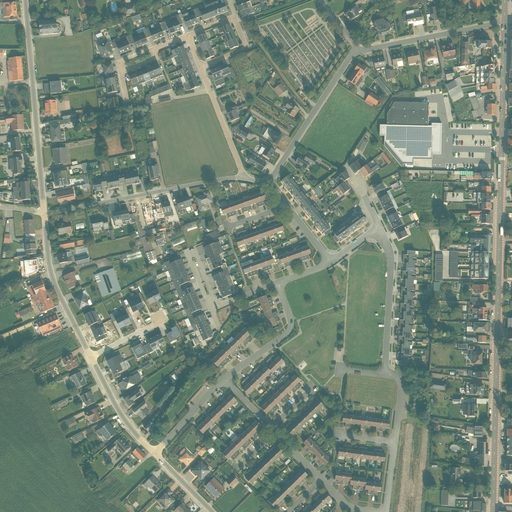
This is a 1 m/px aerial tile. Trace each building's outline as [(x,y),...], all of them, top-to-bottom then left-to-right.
[(470,10),(480,10),(479,0),(456,0),(456,3),(470,3),(470,10)] [(238,7),(240,13),(254,8),(252,2),(238,7)] [(4,19),(18,18),(17,3),(3,4),(4,19)] [(224,14),(230,12),(226,3),(220,6),(224,14)] [(131,6),(121,6),(121,15),(132,15),(131,6)] [(224,14),(220,6),(214,8),(218,17),(224,14)] [(351,23),(363,15),(358,6),(345,14),(351,23)] [(212,19),(218,17),(214,8),(208,11),(212,19)] [(242,19),(256,14),(254,8),(240,13),(242,19)] [(431,22),(440,20),(438,8),(428,10),(431,22)] [(212,19),(208,11),(203,13),(206,22),(212,19)] [(408,28),(424,25),(422,13),(405,16),(408,28)] [(133,31),(140,29),(134,15),(128,17),(133,31)] [(195,26),(200,24),(196,15),(191,17),(195,26)] [(195,26),(191,17),(185,20),(188,29),(195,26)] [(377,36),(392,33),(388,17),(374,20),(377,36)] [(42,35),(60,33),(59,21),(40,23),(42,35)] [(178,33),(183,31),(180,22),(175,24),(178,33)] [(178,33),(175,24),(168,26),(171,35),(178,33)] [(226,37),(234,34),(230,25),(223,29),(226,37)] [(102,28),(89,31),(90,35),(92,35),(94,39),(95,42),(102,40),(101,38),(100,38),(98,34),(103,32),(102,28)] [(161,40),(166,38),(163,29),(158,31),(161,40)] [(161,40),(158,31),(152,33),(156,42),(161,40)] [(202,46),(211,42),(208,34),(199,37),(202,46)] [(229,44),(237,41),(234,34),(226,37),(229,44)] [(145,46),(150,44),(146,35),(141,37),(145,46)] [(145,46),(141,37),(135,40),(139,49),(145,46)] [(103,59),(114,55),(108,41),(97,46),(103,59)] [(232,51),(240,48),(237,41),(229,44),(232,51)] [(128,52),(133,50),(129,42),(124,44),(128,52)] [(202,46),(204,53),(213,49),(211,42),(202,46)] [(128,52),(124,44),(118,46),(122,55),(128,52)] [(442,61),(454,58),(451,44),(439,46),(442,61)] [(176,50),(179,57),(188,54),(185,46),(176,50)] [(425,66),(437,63),(433,48),(422,51),(425,66)] [(207,60),(216,57),(213,49),(204,53),(207,60)] [(406,65),(419,63),(416,51),(403,53),(406,65)] [(182,64),(191,61),(188,54),(179,57),(182,64)] [(392,69),(401,67),(399,54),(389,56),(392,69)] [(10,83),(25,81),(23,58),(7,59),(10,83)] [(374,72),(384,69),(382,58),(371,60),(374,72)] [(182,64),(185,71),(194,68),(191,61),(182,64)] [(346,80),(357,87),(368,70),(357,63),(346,80)] [(105,75),(115,74),(114,68),(113,64),(104,65),(105,75)] [(158,78),(165,76),(161,65),(154,68),(158,78)] [(224,76),(232,73),(229,65),(221,68),(224,76)] [(485,73),(493,74),(493,66),(487,66),(476,68),(476,75),(485,73)] [(158,78),(154,68),(148,70),(152,81),(158,78)] [(187,78),(196,75),(194,68),(185,71),(187,78)] [(224,76),(221,68),(212,72),(215,80),(224,76)] [(148,83),(152,81),(148,70),(143,72),(148,83)] [(148,83),(143,72),(138,74),(142,85),(148,83)] [(487,85),(492,85),(493,74),(485,73),(476,75),(476,87),(480,86),(487,85)] [(134,88),(142,85),(138,74),(130,77),(134,88)] [(187,78),(190,85),(199,81),(196,75),(187,78)] [(375,77),(371,80),(379,90),(382,87),(375,77)] [(106,81),(107,88),(118,86),(117,79),(106,81)] [(193,91),(201,88),(199,81),(190,85),(193,91)] [(45,95),(63,93),(62,82),(44,84),(45,95)] [(270,89),(276,96),(285,89),(279,82),(270,89)] [(147,97),(168,90),(166,85),(145,92),(146,95),(141,96),(143,105),(149,104),(147,97)] [(108,95),(119,93),(118,86),(107,88),(108,95)] [(89,91),(66,96),(69,106),(91,100),(89,91)] [(474,109),(475,109),(471,92),(465,94),(469,111),(468,112),(469,118),(475,116),(474,109)] [(372,106),(376,100),(366,93),(362,100),(372,106)] [(110,110),(121,108),(119,99),(109,101),(110,110)] [(46,115),(58,114),(57,101),(45,102),(46,115)] [(295,118),(300,110),(289,103),(284,111),(295,118)] [(428,104),(394,103),(386,115),(386,126),(427,127),(428,104)] [(485,115),(493,116),(493,105),(485,104),(485,115)] [(232,123),(241,120),(237,111),(228,114),(232,123)] [(12,131),(25,130),(23,115),(6,117),(7,124),(11,124),(12,131)] [(427,127),(386,126),(379,126),(379,137),(384,137),(383,146),(400,168),(413,168),(413,160),(432,161),(432,155),(441,156),(441,125),(431,124),(431,127),(427,127)] [(52,143),(62,142),(61,125),(51,126),(52,143)] [(237,133),(236,134),(240,139),(247,134),(241,127),(238,130),(234,125),(230,128),(233,132),(235,130),(237,133)] [(270,129),(264,138),(277,146),(282,137),(270,129)] [(13,152),(24,151),(23,138),(9,139),(9,143),(13,143),(13,152)] [(271,160),(276,152),(263,143),(258,151),(271,160)] [(54,166),(69,165),(67,148),(53,150),(54,166)] [(296,163),(311,171),(318,160),(303,151),(296,163)] [(248,163),(263,172),(268,164),(253,155),(248,163)] [(356,171),(365,165),(360,157),(346,166),(352,174),(356,171)] [(14,175),(24,174),(23,158),(9,159),(10,171),(13,170),(14,175)] [(362,178),(377,168),(371,160),(365,165),(356,171),(362,178)] [(152,181),(160,180),(158,166),(149,168),(152,181)] [(55,180),(70,178),(69,172),(54,174),(55,180)] [(134,186),(141,184),(139,172),(132,173),(134,186)] [(347,182),(351,179),(345,172),(333,181),(338,188),(347,182)] [(134,186),(132,173),(125,175),(128,187),(134,186)] [(480,183),(490,183),(490,173),(480,173),(480,183)] [(283,181),(286,185),(294,179),(290,175),(283,181)] [(115,189),(122,187),(119,176),(113,177),(115,189)] [(115,189),(113,177),(107,178),(109,190),(115,189)] [(56,187),(71,185),(70,178),(55,180),(56,187)] [(286,185),(289,189),(297,183),(294,179),(286,185)] [(97,193),(104,191),(102,180),(94,181),(97,193)] [(14,192),(32,191),(31,182),(13,183),(14,192)] [(353,190),(347,182),(338,188),(345,196),(353,190)] [(289,189),(292,193),(300,187),(297,183),(289,189)] [(380,196),(386,193),(382,184),(373,189),(376,194),(378,193),(380,196)] [(292,193),(296,197),(303,191),(300,187),(292,193)] [(59,204),(77,200),(74,190),(57,194),(59,204)] [(15,201),(33,200),(32,191),(14,192),(15,201)] [(196,198),(201,212),(208,210),(207,205),(214,203),(210,191),(205,193),(205,195),(196,198)] [(296,197),(299,201),(306,195),(303,191),(296,197)] [(263,203),(270,200),(267,192),(260,194),(263,203)] [(378,200),(381,206),(390,201),(386,193),(380,196),(381,198),(378,200)] [(255,205),(263,203),(260,194),(252,197),(255,205)] [(299,201),(302,204),(309,199),(306,195),(299,201)] [(187,209),(194,206),(190,197),(183,199),(187,209)] [(248,208),(255,205),(252,197),(245,200),(248,208)] [(187,209),(183,199),(177,202),(181,211),(187,209)] [(302,204),(305,208),(312,203),(309,199),(302,204)] [(240,211),(248,208),(245,200),(237,202),(240,211)] [(322,201),(319,204),(324,209),(327,206),(322,201)] [(388,214),(395,210),(390,201),(381,206),(384,212),(387,211),(388,214)] [(233,213),(240,211),(237,202),(230,205),(233,213)] [(165,218),(173,216),(172,212),(171,212),(169,203),(162,204),(164,217),(165,218)] [(305,208),(308,212),(315,207),(312,203),(305,208)] [(156,210),(153,211),(155,219),(164,217),(162,204),(155,205),(156,210)] [(225,216),(233,213),(230,205),(222,208),(225,216)] [(153,211),(150,211),(149,207),(142,208),(145,221),(155,219),(153,211)] [(308,212),(311,216),(318,211),(315,207),(308,212)] [(135,222),(145,221),(142,208),(135,209),(136,214),(132,215),(135,222)] [(390,224),(399,220),(395,210),(388,214),(390,216),(387,218),(390,224)] [(125,222),(130,221),(128,211),(120,212),(123,225),(123,226),(126,225),(125,222)] [(311,216),(314,220),(321,215),(318,211),(311,216)] [(120,212),(112,214),(115,226),(123,225),(120,212)] [(358,228),(368,221),(361,212),(352,219),(358,228)] [(314,220),(317,224),(324,219),(321,215),(314,220)] [(478,224),(488,224),(488,215),(478,215),(478,224)] [(94,233),(109,230),(107,218),(92,221),(94,233)] [(317,224),(320,228),(327,223),(324,219),(317,224)] [(358,228),(352,219),(343,226),(350,235),(358,228)] [(26,235),(36,234),(35,220),(24,221),(26,235)] [(197,232),(208,231),(207,224),(203,225),(202,220),(196,220),(197,232)] [(397,232),(403,228),(399,220),(390,224),(393,230),(396,229),(397,232)] [(59,235),(73,233),(71,223),(57,225),(59,235)] [(320,228),(323,232),(331,226),(327,223),(320,228)] [(278,234),(286,231),(283,224),(275,227),(278,234)] [(323,232),(326,236),(334,230),(331,226),(323,232)] [(340,242),(350,235),(343,226),(333,233),(340,242)] [(270,236),(278,234),(275,227),(267,229),(270,236)] [(398,241),(407,237),(403,228),(397,232),(398,234),(395,236),(398,241)] [(262,239),(270,236),(267,229),(260,232),(262,239)] [(255,242),(262,239),(260,232),(252,235),(255,242)] [(154,247),(161,245),(158,233),(151,234),(154,247)] [(247,245),(255,242),(252,235),(244,238),(247,245)] [(475,243),(475,246),(492,247),(492,237),(470,236),(469,243),(475,243)] [(167,242),(170,247),(181,243),(179,237),(167,242)] [(239,248),(247,245),(244,238),(237,241),(239,248)] [(27,255),(38,255),(37,240),(26,241),(27,255)] [(59,243),(60,250),(73,248),(72,241),(59,243)] [(205,254),(221,248),(218,242),(203,248),(205,254)] [(305,257),(313,255),(310,247),(303,249),(305,257)] [(221,254),(223,253),(221,248),(205,254),(207,259),(221,254)] [(298,260),(305,257),(303,249),(295,252),(298,260)] [(150,251),(143,253),(147,265),(153,263),(150,251)] [(406,259),(409,260),(409,258),(413,258),(413,251),(404,251),(404,255),(406,255),(406,259)] [(446,251),(446,278),(454,278),(454,251),(446,251)] [(291,263),(298,260),(295,252),(288,255),(291,263)] [(487,266),(488,253),(471,252),(471,257),(470,257),(470,262),(471,262),(471,266),(487,266)] [(60,264),(73,262),(71,253),(58,255),(60,264)] [(223,260),(221,254),(207,259),(205,260),(208,266),(221,261),(223,260)] [(440,254),(432,254),(431,280),(439,281),(440,254)] [(72,258),(74,265),(86,261),(84,255),(72,258)] [(283,265),(291,263),(288,255),(280,257),(283,265)] [(269,267),(277,264),(274,257),(266,259),(269,267)] [(171,263),(174,270),(184,266),(181,259),(171,263)] [(261,270),(269,267),(266,259),(259,262),(261,270)] [(404,267),(412,268),(412,261),(409,261),(409,260),(406,259),(406,263),(404,263),(404,267)] [(208,266),(210,271),(221,267),(222,270),(227,268),(225,264),(222,265),(221,261),(208,266)] [(254,272),(261,270),(259,262),(251,265),(254,272)] [(246,275),(254,272),(251,265),(244,267),(246,275)] [(20,268),(21,277),(27,276),(36,273),(36,270),(38,270),(37,266),(20,268)] [(176,275),(186,271),(184,266),(174,270),(176,275)] [(487,266),(471,266),(470,266),(470,279),(487,280),(487,266)] [(405,276),(409,276),(409,274),(411,274),(412,268),(404,267),(403,271),(405,271),(405,276)] [(214,282),(230,276),(227,268),(222,270),(223,272),(212,277),(214,282)] [(102,298),(121,291),(113,269),(94,276),(102,298)] [(176,275),(179,281),(189,277),(186,271),(176,275)] [(69,290),(81,285),(76,272),(63,278),(69,290)] [(214,282),(216,288),(232,282),(230,276),(214,282)] [(403,284),(411,284),(411,277),(408,277),(409,276),(405,276),(405,280),(403,280),(403,284)] [(182,287),(191,283),(189,277),(179,281),(182,287)] [(39,315),(55,308),(43,281),(28,287),(39,315)] [(216,288),(219,294),(233,288),(234,288),(232,282),(216,288)] [(404,292),(408,292),(408,291),(410,291),(411,284),(403,284),(402,288),(404,288),(404,292)] [(221,296),(223,299),(232,295),(231,293),(234,292),(233,288),(219,294),(220,296),(221,296)] [(156,289),(149,292),(155,302),(161,299),(156,289)] [(184,293),(186,298),(196,294),(193,289),(184,293)] [(148,306),(155,302),(149,292),(143,296),(148,306)] [(402,300),(410,300),(410,294),(408,293),(408,292),(404,292),(404,296),(402,296),(402,300)] [(140,293),(131,298),(134,302),(138,311),(144,308),(140,300),(143,299),(140,293)] [(188,304),(198,300),(196,294),(186,298),(188,304)] [(81,310),(91,305),(85,295),(75,299),(81,310)] [(260,300),(263,307),(270,304),(268,297),(260,300)] [(476,302),(476,297),(468,298),(468,301),(464,301),(465,308),(469,308),(469,302),(476,302)] [(126,300),(123,302),(127,309),(129,307),(133,314),(138,311),(134,302),(128,305),(126,300)] [(188,304),(190,309),(200,305),(198,300),(188,304)] [(406,308),(407,308),(407,307),(409,307),(410,300),(402,300),(402,304),(404,304),(403,308),(406,308)] [(263,307),(265,315),(273,312),(270,304),(263,307)] [(193,315),(202,311),(200,305),(190,309),(193,315)] [(19,312),(23,322),(35,317),(31,307),(19,312)] [(401,316),(409,316),(409,310),(407,310),(407,308),(406,308),(403,308),(403,312),(401,312),(401,316)] [(119,313),(120,314),(126,326),(131,324),(124,310),(119,313)] [(87,323),(89,327),(98,322),(93,311),(84,316),(88,323),(87,323)] [(265,315),(268,323),(276,320),(273,312),(265,315)] [(120,329),(126,326),(120,314),(114,317),(112,314),(109,316),(113,323),(116,321),(120,329)] [(44,337),(63,328),(57,315),(38,324),(44,337)] [(197,324),(207,320),(205,315),(195,319),(197,324)] [(402,324),(406,325),(406,323),(409,323),(409,316),(401,316),(401,320),(403,320),(402,324)] [(200,330),(209,326),(207,320),(197,324),(200,330)] [(268,323),(271,330),(279,327),(276,320),(268,323)] [(400,333),(408,333),(408,326),(406,326),(406,325),(402,324),(402,329),(400,329),(400,333)] [(470,333),(484,333),(484,324),(471,324),(470,333)] [(95,339),(97,343),(105,339),(103,335),(106,334),(102,325),(95,328),(96,331),(92,333),(95,338),(95,339)] [(168,334),(166,335),(170,343),(182,337),(176,326),(167,331),(168,334)] [(200,330),(202,336),(212,332),(209,326),(200,330)] [(247,329),(241,334),(247,341),(253,335),(247,329)] [(205,342),(214,338),(212,332),(202,336),(205,342)] [(401,341),(405,341),(405,339),(408,340),(408,333),(400,333),(400,336),(402,336),(401,341)] [(241,334),(235,340),(242,346),(247,341),(241,334)] [(160,335),(154,338),(159,349),(166,346),(160,335)] [(154,338),(147,341),(153,352),(159,349),(154,338)] [(235,340),(230,346),(236,352),(242,346),(235,340)] [(399,349),(407,349),(407,342),(405,342),(405,341),(401,341),(401,345),(399,345),(399,349)] [(141,344),(131,349),(137,360),(149,354),(145,346),(142,347),(141,344)] [(230,346),(224,351),(230,357),(236,352),(230,346)] [(400,357),(404,357),(404,356),(407,356),(407,349),(399,349),(399,353),(401,353),(400,357)] [(224,351),(219,357),(225,363),(230,357),(224,351)] [(470,365),(480,365),(480,351),(471,351),(470,365)] [(69,372),(79,367),(72,355),(63,360),(69,372)] [(106,362),(110,369),(124,362),(120,355),(106,362)] [(219,357),(213,362),(219,369),(225,363),(219,357)] [(280,357),(274,363),(280,369),(286,363),(280,357)] [(398,365),(406,366),(406,359),(404,359),(404,357),(400,357),(400,361),(398,361),(398,365)] [(124,362),(110,369),(115,379),(128,372),(124,362)] [(274,363),(269,369),(273,373),(274,374),(280,369),(274,363)] [(267,367),(261,373),(267,379),(273,373),(269,369),(267,367)] [(77,392),(88,386),(81,372),(70,378),(77,392)] [(261,373),(256,379),(262,385),(267,379),(261,373)] [(297,376),(291,382),(296,387),(302,382),(297,376)] [(124,392),(136,386),(132,377),(119,384),(124,392)] [(256,379),(250,385),(256,391),(262,385),(256,379)] [(291,382),(285,387),(291,393),(296,387),(291,382)] [(471,396),(480,396),(481,385),(471,384),(471,396)] [(250,385),(244,390),(250,396),(256,391),(250,385)] [(285,387),(279,393),(285,398),(291,393),(285,387)] [(86,408),(97,404),(92,392),(81,396),(86,408)] [(138,398),(135,393),(124,400),(129,406),(133,403),(132,402),(138,398)] [(279,393),(274,398),(279,404),(285,398),(279,393)] [(232,396),(227,401),(233,408),(238,402),(232,396)] [(274,398),(268,404),(273,409),(279,404),(274,398)] [(303,406),(305,408),(313,402),(310,399),(303,406)] [(144,428),(149,432),(154,425),(152,424),(158,416),(162,411),(161,410),(166,404),(163,401),(158,408),(160,409),(156,414),(156,413),(144,428)] [(227,401),(221,407),(227,413),(233,408),(227,401)] [(320,412),(325,407),(320,401),(314,406),(320,412)] [(148,407),(145,403),(134,412),(138,416),(139,415),(144,421),(151,415),(146,409),(148,407)] [(268,404),(262,409),(268,415),(273,409),(268,404)] [(464,417),(475,417),(475,404),(461,404),(461,409),(464,409),(464,417)] [(314,417),(320,412),(314,406),(309,412),(314,417)] [(221,407),(215,413),(221,419),(227,413),(221,407)] [(93,425),(105,419),(99,408),(87,414),(93,425)] [(309,423),(314,417),(309,412),(303,417),(309,423)] [(215,413),(210,418),(216,424),(221,419),(215,413)] [(71,415),(64,418),(66,424),(73,421),(71,415)] [(352,417),(344,415),(343,424),(351,425),(352,417)] [(303,428),(309,423),(303,417),(298,422),(303,428)] [(360,418),(352,417),(351,425),(359,426),(360,418)] [(210,418),(204,424),(210,430),(216,424),(210,418)] [(368,419),(360,418),(359,426),(367,427),(368,419)] [(376,420),(368,419),(367,427),(375,428),(376,420)] [(384,421),(376,420),(375,428),(383,429),(384,421)] [(392,422),(384,421),(383,429),(390,431),(392,422)] [(257,422),(252,427),(257,433),(263,427),(257,422)] [(298,433),(303,428),(298,422),(292,428),(298,433)] [(109,442),(118,435),(110,424),(101,430),(109,442)] [(204,424),(198,429),(204,435),(210,430),(204,424)] [(252,427),(246,433),(252,438),(257,433),(252,427)] [(292,439),(298,433),(292,428),(287,433),(292,439)] [(68,436),(71,442),(82,437),(79,431),(68,436)] [(246,433),(241,438),(246,444),(252,438),(246,433)] [(123,456),(131,449),(122,437),(107,450),(112,455),(118,450),(123,456)] [(241,438),(235,444),(240,449),(246,444),(241,438)] [(304,444),(310,450),(316,445),(310,439),(304,444)] [(476,467),(485,467),(486,443),(477,443),(476,467)] [(235,444),(229,449),(235,455),(240,449),(235,444)] [(196,445),(192,449),(199,456),(204,450),(200,447),(199,448),(196,445)] [(310,450),(315,456),(321,450),(316,445),(310,450)] [(281,459),(286,453),(280,447),(275,453),(281,459)] [(133,454),(137,458),(143,452),(139,448),(133,454)] [(187,467),(195,460),(185,449),(177,456),(187,467)] [(229,449),(224,455),(229,460),(235,455),(229,449)] [(349,450),(341,449),(340,457),(348,458),(349,450)] [(315,456),(321,461),(327,456),(321,450),(315,456)] [(356,451),(349,450),(348,458),(355,459),(356,451)] [(364,452),(356,451),(355,459),(363,460),(364,452)] [(141,462),(147,457),(143,452),(137,458),(141,462)] [(372,453),(364,452),(363,460),(371,461),(372,453)] [(275,464),(281,459),(275,453),(269,458),(275,464)] [(380,454),(372,453),(371,461),(379,462),(380,454)] [(388,455),(380,454),(379,462),(386,463),(388,455)] [(321,461),(327,467),(332,462),(327,456),(321,461)] [(270,470),(275,464),(269,458),(264,464),(270,470)] [(124,459),(120,464),(118,462),(115,466),(121,472),(123,470),(124,472),(130,465),(124,459)] [(202,482),(212,472),(202,462),(192,471),(202,482)] [(264,475),(270,470),(264,464),(258,469),(264,475)] [(443,485),(460,486),(460,477),(459,477),(459,469),(447,468),(447,473),(444,473),(443,485)] [(258,481),(264,475),(258,469),(253,475),(258,481)] [(304,482),(309,477),(304,471),(298,476),(304,482)] [(346,474),(338,473),(336,481),(344,482),(346,474)] [(231,474),(224,482),(229,486),(236,479),(231,474)] [(354,475),(346,474),(344,482),(352,483),(353,478),(354,475)] [(253,486),(258,481),(253,475),(247,480),(253,486)] [(156,493),(163,487),(153,476),(143,485),(148,490),(151,487),(156,493)] [(299,487),(304,482),(298,476),(293,482),(299,487)] [(216,498),(225,489),(215,478),(206,487),(216,498)] [(361,479),(353,478),(352,483),(352,486),(360,487),(361,479)] [(369,480),(361,479),(360,487),(368,488),(368,483),(369,480)] [(293,493),(299,487),(293,482),(287,487),(293,493)] [(376,484),(368,483),(368,488),(367,491),(375,493),(376,484)] [(384,485),(376,484),(375,493),(382,494),(384,485)] [(288,498),(293,493),(287,487),(282,492),(288,498)] [(157,501),(166,510),(176,501),(170,495),(173,493),(169,489),(157,501)] [(282,504),(288,498),(282,492),(276,498),(282,504)] [(327,505),(333,500),(327,494),(322,500),(327,505)] [(277,509),(282,504),(276,498),(271,503),(277,509)] [(322,511),(327,505),(322,500),(316,505),(322,511)] [(174,511),(192,511),(184,503),(174,511)]
